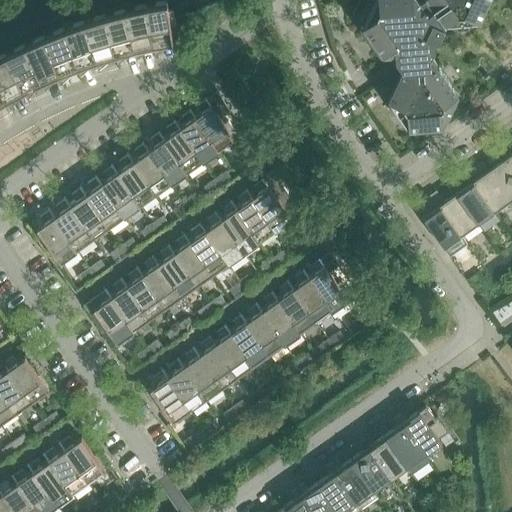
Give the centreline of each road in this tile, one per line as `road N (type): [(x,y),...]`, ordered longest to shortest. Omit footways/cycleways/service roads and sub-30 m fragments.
road 1 (residential): [(220,511),(471,332),(383,191)]
road 2 (residential): [(163,474),(0,237)]
road 3 (residential): [(383,191),(317,101),(282,0)]
road 4 (residential): [(0,191),(162,78)]
road 5 (residential): [(0,131),(59,96),(121,76),(162,78)]
road 6 (residential): [(383,191),(511,101)]
road 7 (residential): [(162,78),(272,0)]
